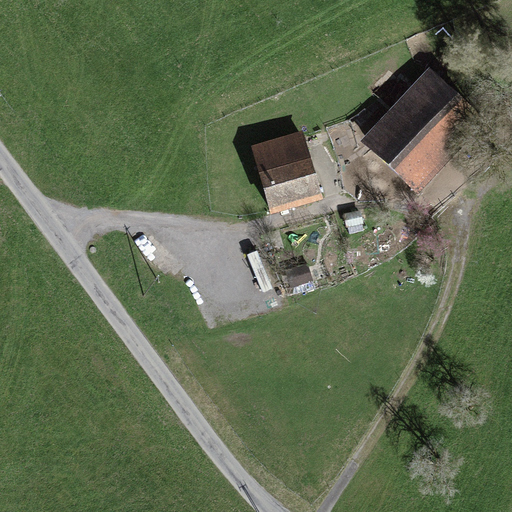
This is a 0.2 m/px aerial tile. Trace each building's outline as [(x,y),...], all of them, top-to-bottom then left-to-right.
[(432,78),(368,152),(418,195),(482,122),(432,78)] [(400,78),(379,86),(385,102),(407,93),(400,78)] [(309,142),(257,157),(274,216),(326,201),(309,142)] [(336,219),(272,242),(293,301),(357,279),(336,219)] [(250,285),(252,312),(286,309),(284,282),(250,285)]
